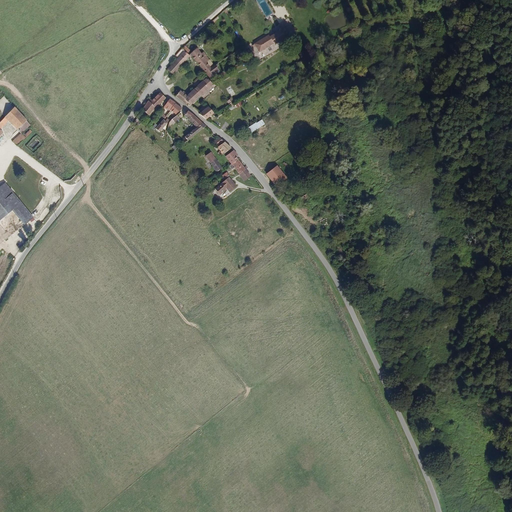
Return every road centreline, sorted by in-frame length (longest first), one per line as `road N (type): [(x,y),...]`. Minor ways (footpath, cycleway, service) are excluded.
road 1 (unclassified): [(155,83),(240,149),(337,281),(438,511)]
road 2 (unclassified): [(155,83),(24,253),(0,297)]
